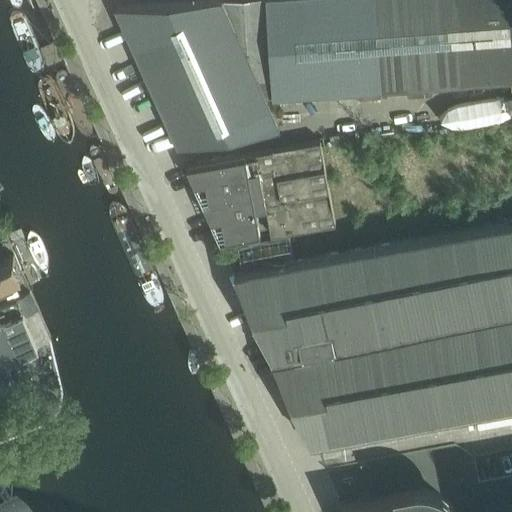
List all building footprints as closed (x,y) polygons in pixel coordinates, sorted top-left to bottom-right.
[(511,0),(210,0),(116,7),(179,146),(281,128),(267,96),(273,96),(511,79),(511,0)] [(443,102),(445,123),(511,117),(509,96),(443,102)] [(246,154),(187,164),(188,165),(194,180),(208,209),(221,239),(261,232),(258,214),(268,211),(273,235),(335,224),(321,140),(246,154)] [(511,218),(235,270),(236,272),(236,273),(266,339),(272,353),(281,372),(304,423),(311,439),(312,441),(313,441),(313,440),(511,401),(511,218)] [(0,282),(9,279),(21,274),(22,273),(14,255),(1,260),(0,257),(0,282)] [(9,279),(0,282),(0,296),(14,290),(9,279)] [(31,291),(17,297),(38,346),(52,339),(54,338),(33,290),(31,291)] [(5,322),(20,355),(38,346),(17,297),(0,304),(0,305),(7,321),(5,322)] [(20,355),(5,322),(0,323),(0,364),(0,365),(20,355)] [(455,511),(454,510),(452,506),(450,503),(447,501),(445,499),(442,496),(439,494),(435,493),(432,491),(428,490),(424,490),(421,490),(417,490),(413,490),(342,504),(345,511),(455,511)]
